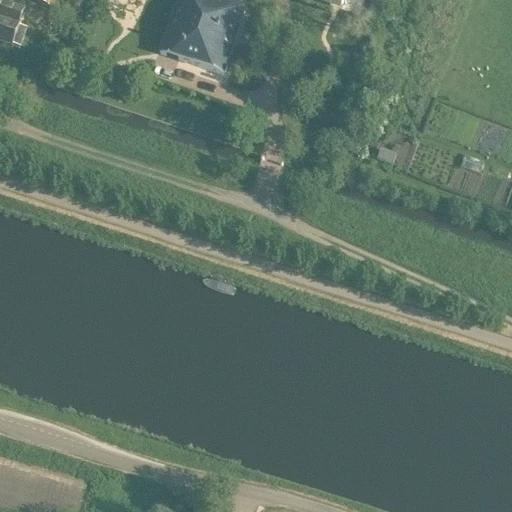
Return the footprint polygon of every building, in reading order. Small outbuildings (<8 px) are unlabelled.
[(246,8),(224,0),(177,0),(159,53),(221,75),(246,8)] [(316,0),(340,8),(343,0),(316,0)] [(375,0),(370,15),(383,20),(390,0),(375,0)] [(0,42),(11,46),(12,43),(21,46),(26,27),(18,25),(23,11),(0,3),(0,42)] [(395,156),(381,150),(376,160),(391,166),(395,156)]
